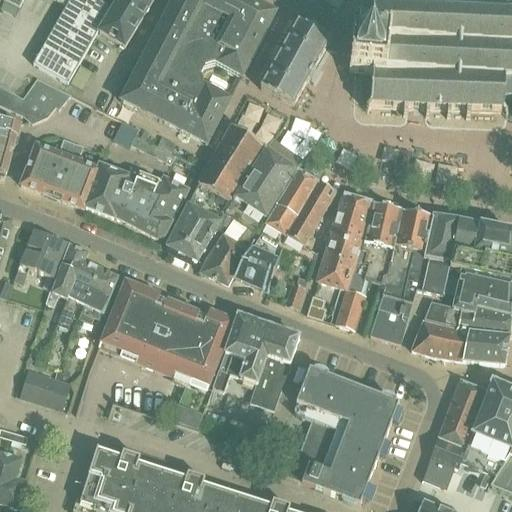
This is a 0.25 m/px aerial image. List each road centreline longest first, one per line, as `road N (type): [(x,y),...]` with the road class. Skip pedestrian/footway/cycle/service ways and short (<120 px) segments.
road 1 (residential): [(0,207),(311,334)]
road 2 (residential): [(311,334),(433,382),(438,401),(393,511)]
road 3 (residential): [(318,511),(82,434)]
road 4 (residential): [(311,334),(269,448)]
